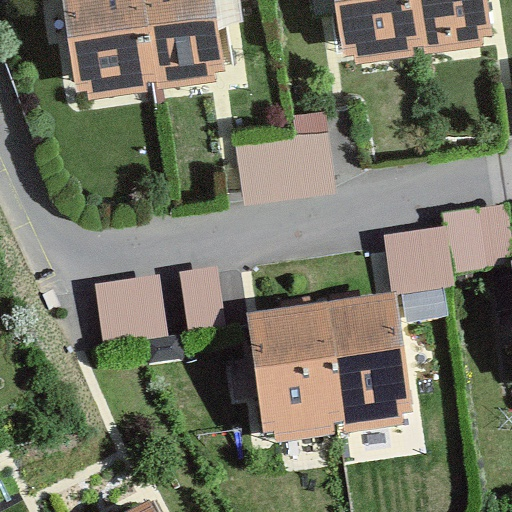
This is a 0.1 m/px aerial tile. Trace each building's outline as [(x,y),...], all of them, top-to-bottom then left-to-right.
[(139,0),(63,0),(77,82),(151,71),(139,0)] [(216,0),(139,0),(151,71),(226,59),(216,0)] [(416,0),(341,0),(351,62),(425,50),(416,0)] [(493,0),(416,0),(425,50),(500,38),(493,0)] [(328,135),(236,149),(245,206),(336,193),(328,135)] [(511,261),(503,209),(443,219),(446,232),(453,275),(511,264),(511,261)] [(446,232),(384,239),(393,292),(453,286),(446,232)] [(215,271),(182,276),(190,334),(223,329),(215,271)] [(160,276),(94,287),(103,345),(169,334),(160,276)] [(392,299),(317,309),(332,426),(407,417),(392,299)] [(317,309),(243,318),(257,435),(332,426),(317,309)]
